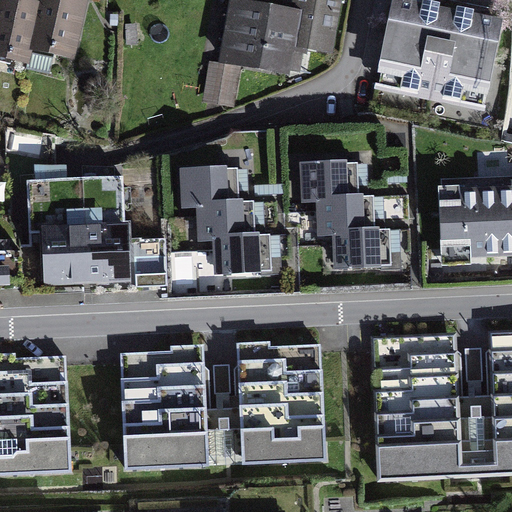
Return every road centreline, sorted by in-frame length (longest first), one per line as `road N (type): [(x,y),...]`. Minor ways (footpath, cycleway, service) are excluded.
road 1 (residential): [(511,311),(0,327)]
road 2 (residential): [(367,0),(340,84),(185,144),(98,161)]
